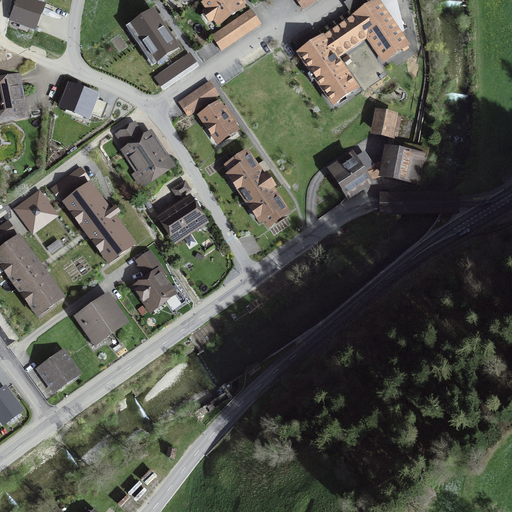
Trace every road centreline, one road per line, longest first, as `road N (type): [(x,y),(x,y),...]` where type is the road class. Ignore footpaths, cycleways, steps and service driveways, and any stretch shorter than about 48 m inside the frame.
road 1 (tertiary): [(150,511),(280,366),(480,213)]
road 2 (residential): [(255,278),(360,207),(459,202),(480,213)]
road 3 (residential): [(52,422),(255,278)]
road 4 (residential): [(331,0),(284,21),(151,110)]
road 5 (residential): [(255,278),(151,110)]
road 6 (residential): [(151,110),(70,64),(75,0)]
